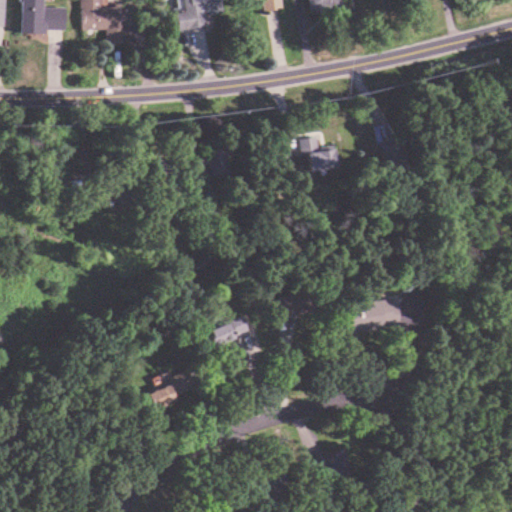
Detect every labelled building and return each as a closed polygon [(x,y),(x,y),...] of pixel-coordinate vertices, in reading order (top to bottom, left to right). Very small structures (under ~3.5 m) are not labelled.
[(17,0),(18,31),(62,32),(62,6),(40,6),(39,0),(17,0)] [(103,30),(103,44),(122,44),(122,5),(100,5),(99,0),(77,0),(77,30),(103,30)] [(171,0),(175,29),(203,25),(201,12),(219,10),(217,0),(171,0)] [(276,0),(258,0),(260,11),(277,8),(276,0)] [(303,0),(304,10),(337,8),(336,0),(303,0)] [(378,145),(380,172),(403,170),(401,143),(378,145)] [(205,177),(225,177),(225,147),(205,147),(205,177)] [(302,313),(302,294),(275,294),(275,313),(302,313)] [(398,328),(395,305),(339,311),(342,334),(398,328)] [(214,346),(246,330),(238,314),(206,330),(214,346)] [(185,371),(166,376),(169,384),(145,391),(150,408),(192,396),(185,371)] [(348,472),(340,449),(310,460),(318,483),(348,472)]
